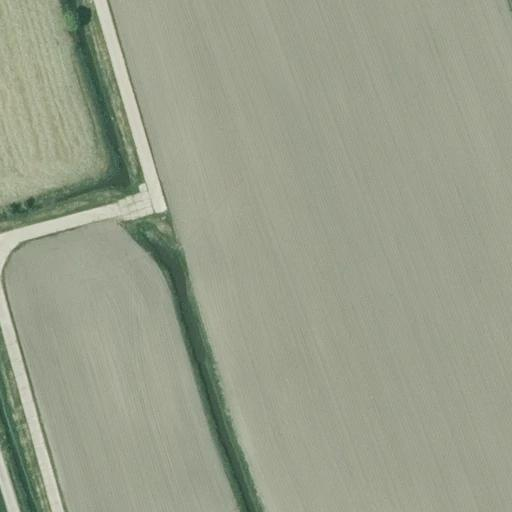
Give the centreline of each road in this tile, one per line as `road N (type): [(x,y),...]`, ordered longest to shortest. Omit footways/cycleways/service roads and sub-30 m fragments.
road 1 (track): [(99,0),(155,195),(0,241)]
road 2 (track): [(0,306),(60,511)]
